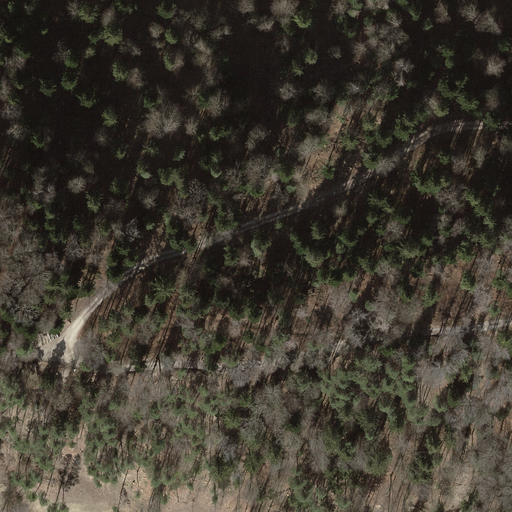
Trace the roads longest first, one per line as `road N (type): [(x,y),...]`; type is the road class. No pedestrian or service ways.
road 1 (track): [(511,122),(427,135),(314,195),(162,256),(118,282),(65,353)]
road 2 (track): [(65,353),(90,368),(271,364),(511,319)]
